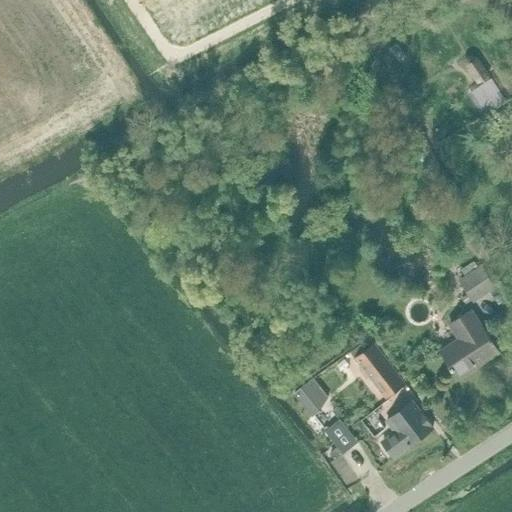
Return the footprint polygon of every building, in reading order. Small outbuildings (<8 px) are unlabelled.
[(463,64),(463,65),(476,85),(490,76),(478,58),(477,56),(476,55),(474,55),(473,54),(471,54),(469,54),(468,55),(467,55),(465,56),(464,58),(464,59),(463,60),(463,62),(463,64)] [(495,288),(481,266),(478,268),(473,261),(460,270),(464,276),(457,280),(466,294),(460,298),(465,305),(471,301),(472,303),(495,288)] [(457,377),(497,351),(480,324),(479,324),(469,309),(448,323),(458,338),(439,350),(457,377)] [(369,338),(350,352),(385,397),(403,383),(369,338)] [(320,408),(310,397),(321,388),(312,377),(293,393),(312,416),(320,408)] [(394,457),(433,427),(415,404),(406,411),(404,408),(387,422),(395,433),(383,442),(394,457)]
